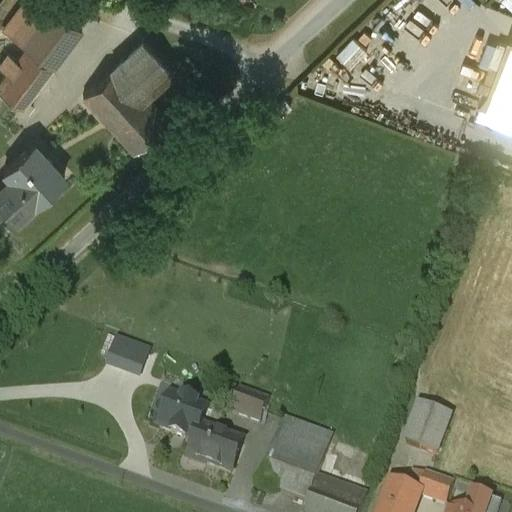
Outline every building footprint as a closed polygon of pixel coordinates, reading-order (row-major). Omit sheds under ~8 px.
[(0,89),(23,104),(70,33),(21,0),(11,0),(0,17),(0,34),(24,51),(0,86),(0,89)] [(511,40),(509,40),(478,122),(511,134),(511,40)] [(139,41),(75,96),(126,155),(151,133),(131,109),(169,76),(139,41)] [(16,216),(65,174),(36,140),(4,167),(19,185),(2,199),(16,216)] [(241,391),(232,415),(262,426),(267,413),(271,402),(241,391)] [(454,420),(418,406),(404,444),(440,458),(454,420)] [(335,438),(285,420),(260,488),(310,506),(307,511),(363,511),(370,495),(321,477),(335,438)] [(202,428),(189,462),(231,478),(244,444),(202,428)] [(405,491),(386,484),(375,511),(410,511),(416,499),(438,508),(444,491),(409,478),(405,491)]
